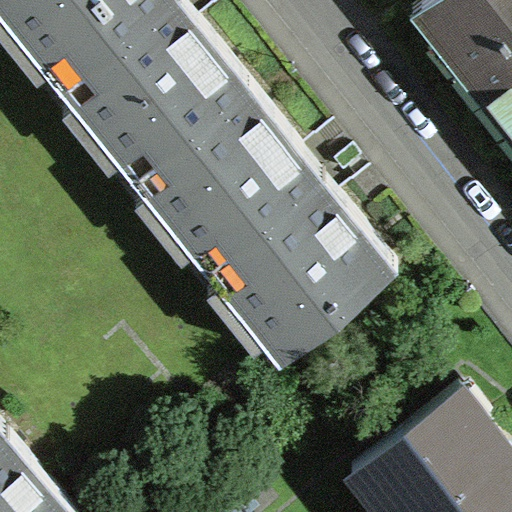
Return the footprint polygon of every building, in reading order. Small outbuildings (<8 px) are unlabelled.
[(0,0),(0,4),(133,169),(251,74),(191,0),(0,0)] [(511,0),(426,0),(511,108),(511,0)] [(279,351),(398,256),(306,143),(251,74),(133,169),(279,351)] [(388,511),(511,511),(511,442),(459,374),(352,459),(383,499),(380,501),(388,511)] [(0,511),(84,511),(85,511),(0,413),(0,511)]
